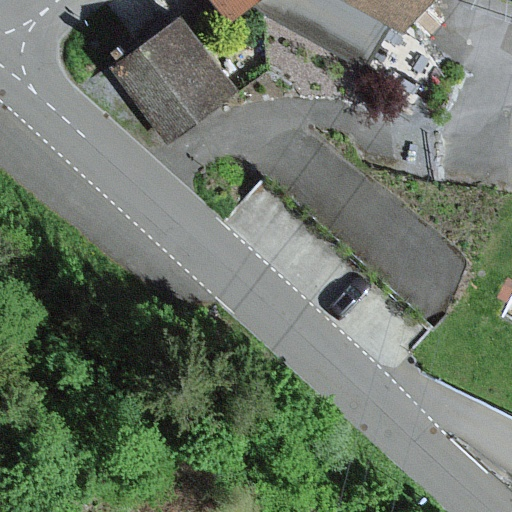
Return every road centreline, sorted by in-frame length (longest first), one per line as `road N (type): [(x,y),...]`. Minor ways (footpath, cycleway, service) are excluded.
road 1 (unclassified): [(0,67),(226,258),(389,410)]
road 2 (unclassified): [(389,410),(491,511)]
road 3 (residential): [(389,410),(469,423),(511,453)]
